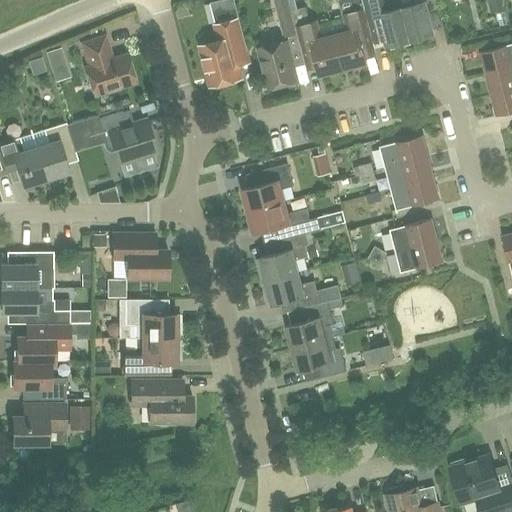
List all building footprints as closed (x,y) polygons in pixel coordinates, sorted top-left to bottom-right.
[(220,41),(201,46),(212,85),(241,78),(238,66),(251,63),(247,47),(240,19),(235,0),(219,0),(225,22),(217,24),(215,25),(220,41)] [(284,36),(298,32),(292,11),(289,0),(273,0),(282,36),(284,36)] [(372,33),(376,48),(387,45),(387,46),(391,45),(392,49),(411,44),(410,40),(411,40),(402,7),(400,0),(363,0),(364,2),(365,8),(370,27),(372,33)] [(411,40),(434,34),(428,12),(440,9),(437,0),(413,0),(415,4),(402,7),(411,40)] [(307,70),(319,67),(320,73),(323,73),(325,76),(336,73),(337,69),(343,67),(334,35),(323,37),(319,20),(311,22),(307,7),(292,11),(298,32),(307,70)] [(377,52),(376,48),(372,33),(370,27),(365,8),(343,14),(347,31),(334,35),(343,67),(350,66),(353,69),(364,66),(364,62),(367,61),(365,55),(377,52)] [(105,36),(82,43),(90,66),(87,67),(95,94),(135,81),(127,54),(113,59),(105,36)] [(287,41),(285,41),(276,44),(275,38),(258,42),(269,87),(297,80),(287,41)] [(486,73),(511,66),(511,43),(480,52),(486,73)] [(52,58),(59,81),(74,76),(67,53),(52,58)] [(491,94),(511,89),(511,66),(486,73),(491,94)] [(511,89),(491,94),(497,116),(511,111),(511,89)] [(114,149),(118,162),(157,150),(147,119),(131,124),(127,122),(124,111),(100,118),(99,116),(68,126),(73,142),(92,137),(95,144),(105,141),(107,148),(111,150),(114,149)] [(32,133),(46,178),(69,171),(61,146),(72,142),(66,122),(32,133)] [(10,184),(21,180),(23,185),(46,178),(32,133),(0,143),(0,152),(4,164),(10,184)] [(386,167),(429,156),(423,135),(380,146),(386,167)] [(329,154),(319,156),(323,178),(333,176),(329,154)] [(391,189),(434,178),(429,156),(386,167),(391,189)] [(248,211),(285,201),(282,189),(294,186),(288,163),(265,169),(268,182),(242,189),(248,211)] [(372,163),(353,168),(355,177),(361,175),(374,172),(372,163)] [(374,172),(361,175),(363,184),(376,181),(374,172)] [(397,210),(440,199),(434,178),(391,189),(397,210)] [(382,202),(379,192),(366,195),(368,205),(382,202)] [(321,229),(319,218),(318,217),(310,219),(307,208),(288,213),(285,201),(248,211),(254,232),(262,230),(276,226),(279,240),(283,239),(307,233),(321,229)] [(396,251),(438,240),(432,218),(390,229),(396,251)] [(113,233),(113,260),(127,260),(127,277),(168,277),(168,250),(156,250),(156,233),(113,233)] [(306,245),(310,245),(307,233),(283,239),(286,250),(260,257),(261,259),(257,260),(261,278),(265,277),(266,280),(299,272),(296,260),(309,256),(306,245)] [(511,233),(503,236),(511,271),(511,233)] [(438,240),(396,251),(401,272),(443,261),(438,240)] [(375,246),(368,258),(388,253),(375,246)] [(1,287),(36,287),(53,287),(53,275),(53,251),(28,251),(28,263),(1,263),(1,287)] [(388,253),(368,258),(380,265),(388,253)] [(302,284),(299,272),(266,280),(267,283),(263,284),(267,301),(271,300),(272,303),(298,297),(300,308),(307,307),(325,302),(328,301),(341,298),(338,286),(318,291),(315,281),(302,284)] [(28,323),(44,323),(54,323),(69,323),(69,308),(54,308),(54,299),(36,299),(36,287),(1,287),(1,311),(28,311),(28,323)] [(136,337),(176,337),(176,334),(180,334),(180,315),(176,315),(176,313),(150,313),(150,299),(125,299),(125,325),(136,325),(136,337)] [(326,340),(334,338),(330,324),(334,323),(328,301),(325,302),(307,307),(310,319),(286,325),(292,348),(326,340)] [(13,361),(54,361),(54,344),(70,344),(69,323),(54,323),(44,323),(28,323),(25,323),(25,336),(17,336),(17,361),(13,361)] [(125,349),(125,375),(171,375),(171,361),(176,361),(176,359),(180,359),(180,340),(176,340),(176,337),(136,337),(136,349),(125,349)] [(334,338),(326,340),(292,348),(298,370),(322,364),(325,376),(346,371),(340,347),(337,348),(334,338)] [(54,361),(13,361),(13,386),(41,386),(41,399),(66,399),(66,378),(50,378),(50,362),(54,362),(54,361)] [(183,396),(183,379),(131,379),(131,405),(150,405),(150,422),(192,422),(192,396),(183,396)] [(65,429),(65,404),(22,404),(22,416),(13,416),(13,443),(48,443),(48,429),(65,429)] [(70,405),(70,429),(90,429),(90,406),(70,405)] [(451,466),(463,502),(478,497),(482,511),(489,511),(501,508),(501,511),(511,511),(511,485),(501,489),(490,454),(467,461),(466,457),(452,462),(453,466),(451,466)] [(441,511),(440,507),(439,507),(437,501),(422,504),(418,487),(405,490),(404,485),(388,488),(389,493),(387,494),(390,511),(441,511)]
